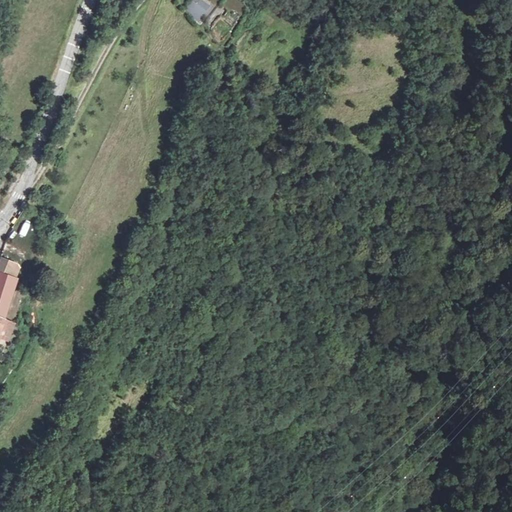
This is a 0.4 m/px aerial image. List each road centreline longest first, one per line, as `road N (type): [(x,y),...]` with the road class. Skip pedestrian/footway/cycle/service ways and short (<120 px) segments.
road 1 (tertiary): [(0,221),(22,192),(91,0)]
road 2 (track): [(22,192),(142,0)]
